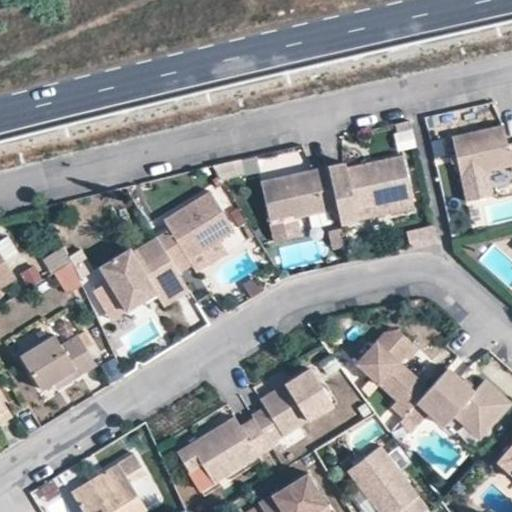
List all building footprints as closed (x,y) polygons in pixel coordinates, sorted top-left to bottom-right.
[(394,125),(399,151),(416,148),(411,122),(394,125)] [(511,168),(511,141),(508,142),(503,125),(449,138),(458,177),(511,165),(511,168)] [(342,163),(325,167),(334,207),(338,222),(355,218),(353,209),(409,197),(401,157),(370,163),(371,169),(367,169),(365,164),(344,169),(342,163)] [(230,175),(225,163),(209,166),(219,182),(230,175)] [(334,207),(325,167),(259,182),(269,222),(272,235),(297,229),(294,216),(334,207)] [(165,231),(153,239),(175,275),(188,267),(185,261),(231,233),(207,193),(159,221),(165,231)] [(411,205),(409,197),(353,209),(355,218),(411,205)] [(411,244),(417,247),(439,242),(435,226),(409,232),(411,244)] [(238,245),(231,233),(185,261),(188,267),(192,273),(238,245)] [(159,306),(185,291),(175,275),(153,239),(128,254),(126,251),(96,268),(122,312),(151,294),(159,306)] [(70,262),(63,246),(41,259),(49,273),(58,269),(70,262)] [(0,287),(15,278),(0,253),(0,287)] [(70,291),(81,285),(70,262),(58,269),(70,291)] [(116,316),(122,312),(104,283),(99,286),(116,316)] [(391,404),(404,415),(416,401),(430,386),(417,375),(412,380),(394,363),(413,342),(398,328),(384,328),(355,361),(397,397),(391,404)] [(19,354),(41,389),(62,376),(66,382),(95,364),(77,334),(59,344),(53,334),(19,354)] [(417,345),(413,342),(403,353),(407,357),(417,345)] [(511,375),(491,358),(479,371),(511,399),(511,375)] [(417,375),(399,359),(394,363),(412,380),(417,375)] [(472,390),(447,367),(430,386),(416,401),(443,425),(452,415),(460,405),(485,427),(508,401),(482,379),(472,390)] [(317,369),(313,372),(335,408),(339,406),(317,369)] [(267,411),(253,420),(254,421),(270,447),(335,408),(313,372),(262,403),(267,411)] [(477,437),(485,427),(460,405),(452,415),(477,437)] [(272,451),(270,447),(254,421),(241,429),(235,420),(178,455),(202,494),(272,451)] [(421,511),(425,510),(380,449),(346,475),(375,511),(421,511)] [(496,462),(511,475),(511,457),(505,452),(496,462)] [(133,453),(118,462),(130,481),(144,472),(133,453)] [(71,491),(83,511),(141,511),(146,509),(130,481),(118,462),(71,491)] [(330,511),(331,511),(308,474),(259,503),(263,511),(330,511)] [(263,511),(259,503),(243,511),(263,511)]
